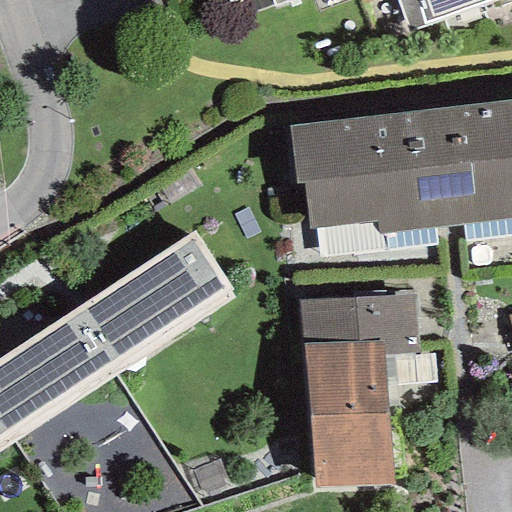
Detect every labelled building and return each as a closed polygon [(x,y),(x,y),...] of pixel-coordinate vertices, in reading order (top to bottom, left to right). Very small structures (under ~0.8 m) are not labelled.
[(227,0),(228,2),(232,0),(271,0),(273,8),(293,0),(396,0),(408,32),(498,0),(227,0)] [(511,101),(288,126),(294,182),(303,181),(308,229),(375,222),(376,234),(511,219),(511,101)] [(89,306),(127,360),(230,289),(193,235),(89,306)] [(315,487),(390,482),(385,408),(382,356),(417,354),(413,296),(298,300),(302,344),(315,487)] [(127,360),(89,306),(0,361),(0,415),(12,434),(127,360)] [(435,384),(433,353),(417,354),(382,356),(385,408),(417,406),(416,385),(435,384)] [(0,441),(12,434),(0,415),(0,441)]
